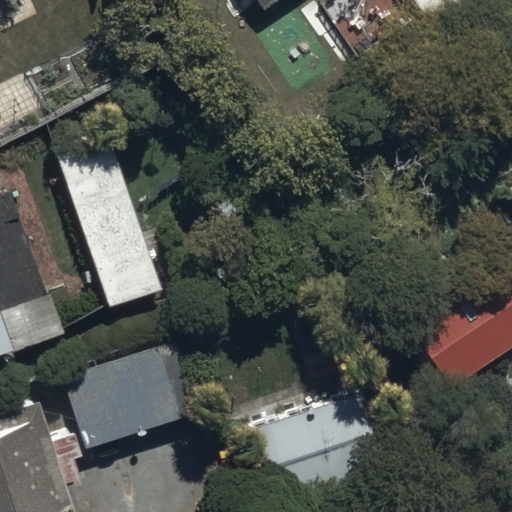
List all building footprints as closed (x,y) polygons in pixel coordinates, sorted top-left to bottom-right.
[(271,0),(252,0),(258,9),(271,0)] [(444,389),(511,343),(511,248),(400,324),(444,389)] [(0,355),(58,333),(42,291),(0,306),(0,355)] [(194,411),(171,339),(57,376),(81,448),(194,411)] [(379,464),(355,391),(237,431),(261,504),(379,464)] [(0,511),(68,511),(60,485),(75,480),(67,458),(75,455),(67,430),(42,438),(29,398),(0,407),(0,511)]
